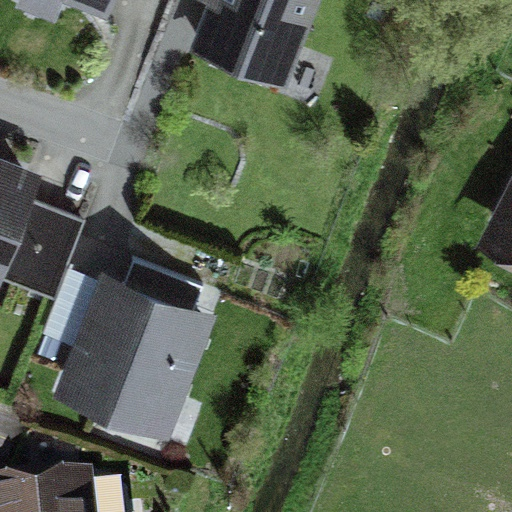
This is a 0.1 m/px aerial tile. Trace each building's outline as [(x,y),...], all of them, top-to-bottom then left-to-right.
[(303,0),(205,0),(213,3),(197,54),(273,84),(303,0)] [(21,181),(0,172),(0,241),(13,204),(21,181)] [(68,223),(13,204),(0,241),(0,281),(42,296),(68,223)] [(99,291),(58,276),(36,339),(78,353),(99,291)] [(192,313),(103,281),(99,291),(78,353),(66,390),(156,421),(192,313)] [(0,490),(0,511),(122,511),(120,490),(108,480),(0,490)]
